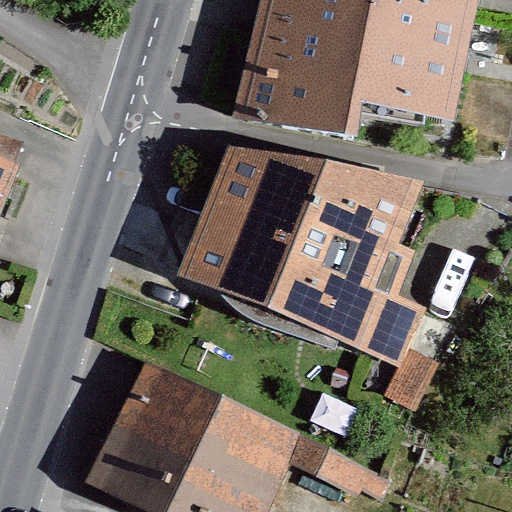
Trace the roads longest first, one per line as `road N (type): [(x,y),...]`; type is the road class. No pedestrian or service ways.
road 1 (tertiary): [(6,511),(133,104)]
road 2 (residential): [(133,104),(283,141),(511,177)]
road 3 (residential): [(0,15),(133,104)]
